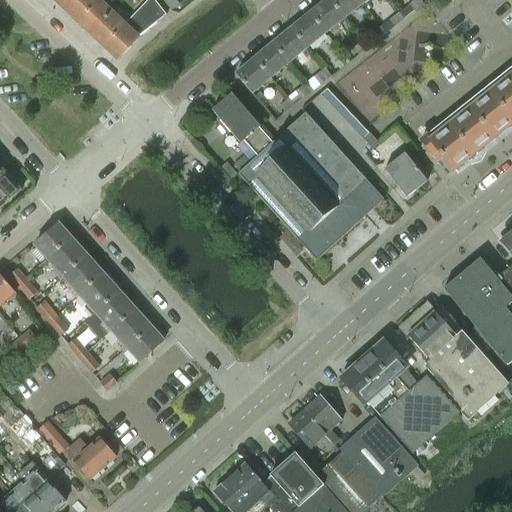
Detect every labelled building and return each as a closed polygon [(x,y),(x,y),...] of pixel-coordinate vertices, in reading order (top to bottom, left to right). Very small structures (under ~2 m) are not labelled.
[(54,0),(65,10),(75,0),(54,0)] [(91,35),(111,14),(96,0),(75,0),(65,10),(91,35)] [(111,14),(91,35),(117,59),(137,38),(166,15),(153,0),(148,0),(124,26),(111,14)] [(162,0),(171,11),(179,5),(174,0),(162,0)] [(345,19),(330,0),(328,0),(310,14),(326,34),(345,19)] [(364,5),(360,0),(330,0),(345,19),(364,5)] [(423,4),(420,0),(415,0),(409,5),(414,11),(423,4)] [(394,27),(404,19),(399,13),(389,20),(394,27)] [(326,34),(310,14),(291,28),(307,48),(326,34)] [(376,42),(385,34),(380,27),(371,35),(376,42)] [(307,48),(291,28),(273,44),(289,63),(307,48)] [(358,56),(367,48),(362,42),(353,49),(358,56)] [(289,63),(273,44),(254,59),(271,78),(289,63)] [(340,70),(349,63),(344,56),(334,64),(340,70)] [(252,94),(271,78),(254,59),(236,75),(252,94)] [(511,67),(420,141),(435,160),(438,157),(440,155),(453,171),(511,123),(511,67)] [(320,86),(331,77),(325,69),(313,78),(320,86)] [(301,100),(313,91),(306,83),(295,92),(301,100)] [(376,141),(368,133),(327,89),(320,94),(371,149),(378,143),(376,141)] [(231,94),(212,111),(240,144),(244,141),(258,157),(275,140),(261,125),(231,94)] [(280,107),(285,113),(294,106),(289,99),(280,107)] [(304,114),(275,140),(258,157),(250,163),(241,171),(238,175),(316,262),(369,213),(383,200),(305,113),(304,114)] [(427,182),(404,154),(384,170),(406,198),(427,182)] [(244,157),(236,165),(241,171),(250,163),(244,157)] [(0,209),(21,191),(5,173),(0,177),(0,209)] [(34,246),(47,260),(70,238),(58,224),(34,246)] [(511,233),(500,243),(511,257),(511,266),(501,276),(511,289),(511,233)] [(47,260),(63,277),(86,256),(80,248),(73,239),(72,240),(70,238),(47,260)] [(63,277),(79,295),(102,274),(96,266),(96,265),(89,257),(88,257),(86,256),(63,277)] [(483,263),(480,260),(444,291),(475,329),(477,332),(469,339),(499,371),(511,361),(511,297),(499,283),(502,280),(486,260),(483,263)] [(9,276),(19,288),(27,281),(17,270),(9,276)] [(79,295),(95,313),(119,292),(112,284),(112,283),(105,275),(104,275),(102,274),(79,295)] [(0,275),(0,306),(15,294),(0,275)] [(37,293),(27,281),(19,288),(29,300),(37,293)] [(95,313),(84,322),(101,340),(111,331),(135,310),(128,302),(129,301),(121,292),(120,293),(119,292),(95,313)] [(37,308),(49,322),(56,316),(44,302),(37,308)] [(424,367),(469,418),(508,384),(462,332),(456,337),(436,315),(428,305),(401,329),(410,339),(430,361),(424,367)] [(111,331),(127,349),(151,327),(144,320),(145,319),(137,310),(136,311),(135,310),(111,331)] [(68,330),(56,316),(49,322),(60,337),(68,330)] [(163,341),(151,327),(127,349),(140,363),(163,341)] [(30,332),(20,340),(26,347),(36,338),(30,332)] [(68,345),(80,360),(87,353),(75,339),(68,345)] [(16,355),(26,347),(20,340),(10,348),(16,355)] [(418,384),(404,369),(406,368),(384,342),(342,379),(364,405),(367,402),(412,455),(459,414),(426,376),(418,384)] [(99,367),(87,353),(80,360),(91,374),(99,367)] [(110,375),(100,384),(106,391),(116,383),(110,375)] [(306,411),(336,447),(341,442),(332,431),(342,422),(321,398),(306,411)] [(331,451),(336,447),(306,411),(290,425),(311,450),(322,440),(331,451)] [(37,458),(49,447),(23,417),(11,428),(37,458)] [(419,467),(375,418),(340,450),(383,499),(419,467)] [(59,455),(69,446),(48,423),(38,431),(59,455)] [(90,480),(116,458),(99,439),(86,450),(79,442),(67,452),(74,461),(73,461),(90,480)] [(65,465),(49,447),(37,458),(53,476),(65,465)] [(346,511),(324,486),(325,486),(297,455),(296,453),(294,455),(295,456),(274,476),(272,474),(270,476),(272,477),(264,484),(267,489),(259,496),(263,500),(273,511),(346,511)] [(341,454),(319,474),(352,511),(363,511),(381,497),(341,454)] [(251,503),(259,496),(267,489),(264,484),(246,464),(230,478),(251,503)] [(19,476),(24,482),(50,511),(54,511),(66,502),(36,469),(35,468),(34,467),(33,467),(31,467),(30,467),(29,467),(28,468),(19,476)] [(230,478),(214,492),(231,511),(249,511),(263,500),(259,496),(251,503),(230,478)] [(27,511),(50,511),(24,482),(11,494),(27,511)] [(0,507),(3,511),(27,511),(11,494),(3,485),(0,487),(0,507)]
